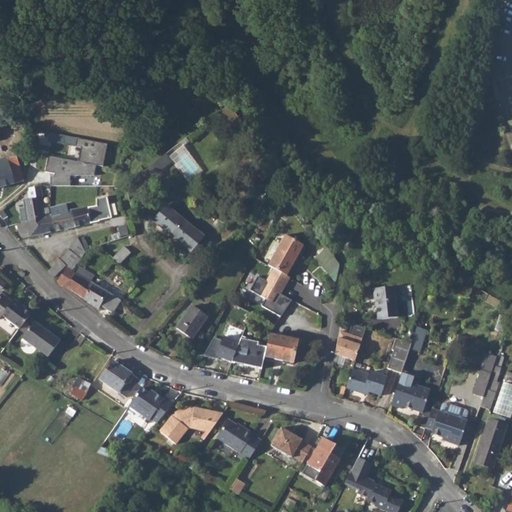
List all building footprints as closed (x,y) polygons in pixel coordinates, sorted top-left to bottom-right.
[(220,104),(228,100),(221,88),(214,94),(220,104)] [(68,186),(68,177),(69,176),(93,176),(95,165),(102,167),(106,145),(75,138),(74,146),(80,147),(77,161),(47,155),(44,172),(53,174),(52,177),(49,177),(49,186),(68,186)] [(0,188),(23,182),(22,176),(17,155),(0,159),(0,188)] [(145,182),(165,167),(159,159),(139,175),(145,182)] [(271,191),(280,180),(272,171),(263,181),(271,191)] [(22,223),(43,218),(41,210),(40,199),(43,198),(41,186),(28,189),(29,199),(24,200),(25,207),(22,208),(23,213),(20,214),(22,223)] [(76,227),(99,222),(99,221),(112,218),(107,197),(98,199),(96,206),(72,211),(76,227)] [(54,232),(76,227),(72,211),(68,212),(66,204),(50,208),(51,216),(54,232)] [(191,253),(204,236),(166,205),(153,221),(191,253)] [(23,239),(54,232),(51,216),(50,216),(48,208),(41,210),(43,218),(22,223),(17,224),(19,234),(23,239)] [(273,220),(277,213),(271,209),(266,216),(273,220)] [(266,233),(273,220),(265,216),(259,228),(266,233)] [(269,264),(285,234),(280,231),(263,261),(269,264)] [(285,236),(268,266),(273,269),(287,276),(304,246),(285,236)] [(86,252),(89,247),(83,237),(78,240),(86,252)] [(73,270),(86,252),(78,240),(77,238),(60,260),(48,272),(53,278),(66,266),(73,270)] [(120,264),(131,253),(124,247),(113,258),(120,264)] [(142,261),(147,257),(140,249),(135,254),(142,261)] [(316,258),(328,273),(338,265),(325,250),(316,258)] [(154,262),(158,258),(151,252),(147,256),(154,262)] [(138,268),(142,273),(147,268),(142,264),(138,268)] [(113,313),(121,300),(116,298),(120,290),(97,277),(94,284),(66,268),(57,282),(99,308),(101,306),(113,313)] [(287,276),(273,269),(266,281),(258,277),(250,291),(265,300),(261,306),(281,317),(291,301),(281,295),(278,293),(280,290),(283,291),(290,279),(287,276)] [(378,320),(398,317),(396,299),(397,299),(396,286),(373,289),(375,302),(376,302),(378,320)] [(19,330),(30,315),(20,306),(21,305),(13,300),(12,302),(2,294),(0,295),(0,318),(2,316),(19,330)] [(192,339),(207,317),(192,306),(177,329),(192,339)] [(48,357),(60,340),(35,322),(22,339),(48,357)] [(335,354),(355,361),(366,329),(352,324),(349,334),(340,331),(335,354)] [(420,352),(427,330),(417,327),(411,344),(410,348),(420,352)] [(294,363),(298,341),(269,335),(266,350),(264,357),(294,363)] [(219,358),(231,363),(237,346),(223,338),(221,342),(213,338),(203,356),(218,360),(219,358)] [(264,357),(266,350),(240,339),(237,346),(231,363),(235,364),(235,362),(244,364),(244,366),(248,367),(249,365),(253,366),(253,368),(262,370),(264,357)] [(388,369),(401,373),(405,363),(410,348),(411,344),(396,339),(392,350),(394,351),(388,369)] [(126,398),(139,379),(110,360),(102,370),(105,372),(99,380),(126,398)] [(381,396),(387,377),(370,372),(371,368),(354,362),(346,388),(363,394),(364,391),(381,396)] [(489,380),(496,382),(501,368),(494,366),(491,374),(489,380)] [(483,398),(489,380),(491,374),(482,371),(473,394),(483,398)] [(511,417),(511,415),(511,372),(507,371),(495,412),(511,417)] [(422,413),(430,391),(418,386),(412,385),(413,381),(414,378),(401,373),(391,405),(402,409),(403,407),(422,413)] [(490,410),(499,383),(496,382),(489,380),(483,398),(480,407),(490,410)] [(86,392),(90,384),(86,382),(81,390),(86,392)] [(71,395),(77,398),(81,390),(80,389),(75,387),(71,395)] [(149,394),(141,389),(129,407),(149,421),(151,419),(157,423),(174,403),(165,397),(163,400),(155,394),(153,397),(149,394)] [(77,398),(83,400),(86,392),(81,390),(77,398)] [(86,403),(101,412),(106,403),(92,395),(86,403)] [(459,446),(467,421),(465,421),(468,413),(467,410),(445,403),(442,404),(440,412),(431,409),(425,428),(432,430),(431,434),(449,440),(448,443),(459,446)] [(210,433),(223,415),(195,408),(191,409),(191,407),(181,405),(176,412),(176,415),(173,416),(161,431),(176,444),(189,428),(191,428),(210,433)] [(245,430),(229,420),(217,438),(240,453),(239,456),(248,462),(262,441),(246,429),(245,430)] [(492,468),(506,426),(489,420),(475,462),(492,468)] [(303,463),(312,447),(302,441),(303,440),(281,428),(271,446),(292,458),(293,457),(303,463)] [(323,438),(308,465),(320,472),(315,481),(325,487),(341,460),(331,454),(336,445),(323,438)] [(357,494),(367,498),(373,484),(374,482),(366,478),(372,465),(357,458),(343,484),(359,490),(357,494)] [(230,490),(239,495),(245,484),(236,479),(230,490)] [(387,511),(398,511),(403,501),(390,495),(391,492),(373,484),(367,498),(366,501),(375,504),(375,506),(387,511)]
